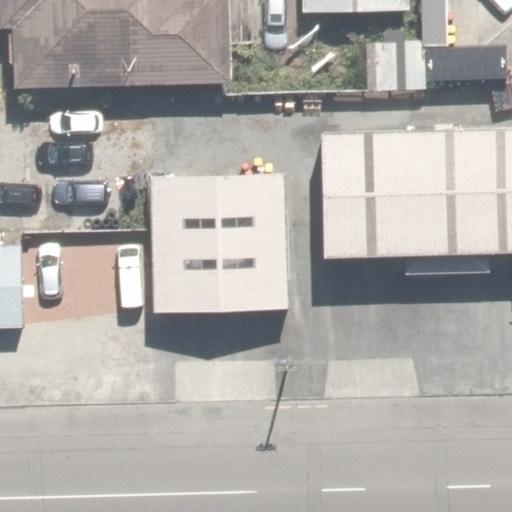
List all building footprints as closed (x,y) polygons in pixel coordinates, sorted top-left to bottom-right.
[(5,0),(5,9),(15,8),(16,71),(234,68),(233,0),(5,0)] [(454,0),(420,0),(420,27),(379,27),(379,80),(429,80),(429,62),(455,62),(454,0)] [(29,84),(0,84),(0,212),(30,213),(29,84)] [(511,107),(334,112),(337,240),(511,236),(511,107)] [(289,148),(152,151),(155,314),(293,311),(289,148)] [(24,237),(0,236),(0,320),(23,321),(24,237)]
